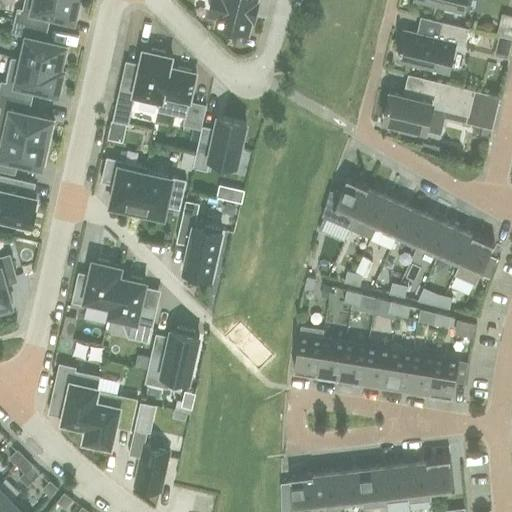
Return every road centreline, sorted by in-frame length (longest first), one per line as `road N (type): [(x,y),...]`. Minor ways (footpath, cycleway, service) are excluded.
road 1 (residential): [(492,198),(359,134),(393,0)]
road 2 (residential): [(153,0),(232,76),(262,79),(284,0)]
road 3 (residential): [(68,198),(14,410)]
road 4 (residential): [(469,425),(299,397),(295,443)]
road 5 (residential): [(119,0),(107,12),(68,198)]
road 6 (residential): [(68,198),(90,205),(208,320)]
road 7 (residential): [(295,443),(469,425)]
road 8 (residential): [(14,410),(135,511)]
